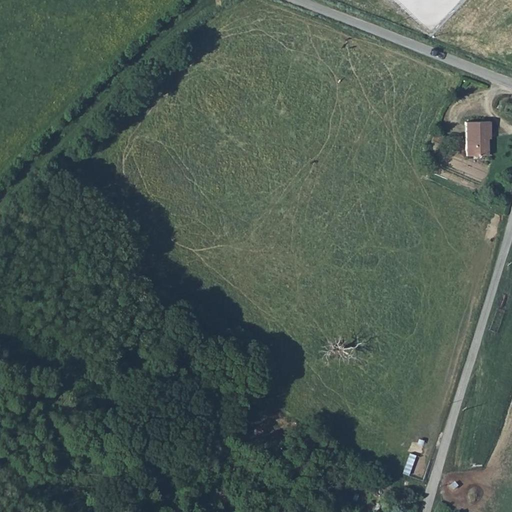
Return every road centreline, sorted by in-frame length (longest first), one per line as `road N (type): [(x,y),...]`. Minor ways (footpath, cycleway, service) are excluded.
road 1 (track): [(0,206),(209,0)]
road 2 (unclassified): [(511,224),(430,498)]
road 3 (unclassified): [(292,0),(511,83)]
